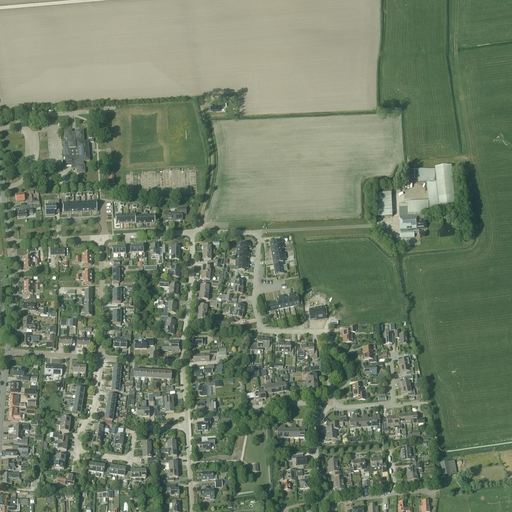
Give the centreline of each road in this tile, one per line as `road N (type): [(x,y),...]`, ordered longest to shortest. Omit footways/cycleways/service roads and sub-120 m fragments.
road 1 (residential): [(329,402),(325,332),(259,329),(258,232)]
road 2 (residential): [(187,426),(142,429),(128,458),(85,456),(80,434),(101,358)]
road 3 (residential): [(183,363),(190,232)]
road 4 (track): [(197,232),(212,162),(202,110)]
road 5 (residential): [(101,358),(101,237)]
